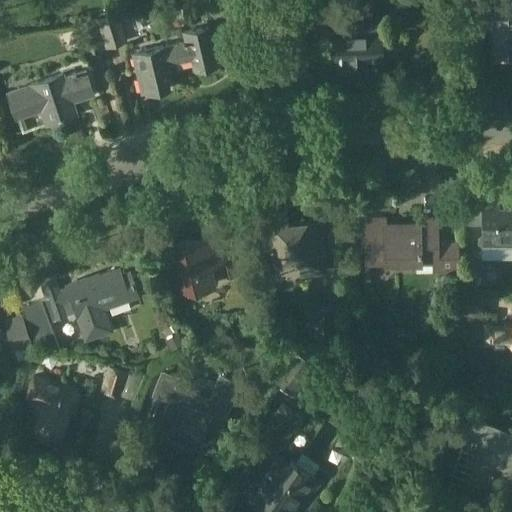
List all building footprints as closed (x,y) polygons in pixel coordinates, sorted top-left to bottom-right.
[(460,0),(461,18),(484,18),(484,0),(460,0)] [(490,35),(490,56),(511,55),(511,0),(506,0),(507,17),(494,17),(494,35),(490,35)] [(117,16),(97,22),(105,47),(125,41),(117,16)] [(105,47),(97,22),(96,20),(76,26),(83,53),(105,47)] [(347,61),(347,73),(365,72),(365,60),(381,60),(380,24),(351,25),(351,32),(333,33),(334,61),(347,61)] [(170,77),(167,63),(191,58),(194,70),(216,64),(207,25),(184,31),(186,41),(163,47),(162,46),(133,53),(142,92),(146,91),(146,93),(172,87),(171,82),(173,81),(172,77),(170,77)] [(41,108),(46,124),(75,114),(70,99),(80,96),(80,98),(93,94),(85,70),(63,77),(62,74),(30,84),(30,86),(7,93),(15,117),(41,108)] [(481,198),(481,245),(511,245),(511,207),(498,207),(498,198),(481,198)] [(320,227),(313,222),(287,225),(285,210),(259,213),(263,248),(277,246),(279,262),(299,260),(301,274),(325,271),(320,227)] [(439,213),(424,213),(418,213),(419,219),(387,219),(387,214),(365,214),(365,229),(365,262),(392,262),(392,264),(395,268),(404,268),(407,264),(407,262),(435,261),(435,269),(460,269),(460,237),(440,238),(439,213)] [(234,231),(220,234),(202,239),(201,237),(171,244),(180,277),(184,293),(214,286),(209,267),(223,263),(227,278),(245,274),(234,231)] [(55,319),(76,312),(87,340),(113,331),(104,307),(130,298),(128,294),(130,293),(129,289),(127,290),(119,269),(87,280),(86,279),(67,286),(67,287),(59,290),(56,282),(43,287),(55,319)] [(459,290),(476,290),(476,269),(459,269),(459,290)] [(457,291),(455,312),(482,314),(483,294),(457,291)] [(310,306),(311,337),(339,336),(338,306),(310,306)] [(41,308),(26,312),(35,340),(50,336),(41,308)] [(4,320),(14,351),(34,344),(23,313),(4,320)] [(511,327),(485,325),(484,342),(511,344),(511,327)] [(297,355),(288,367),(276,385),(292,396),(304,378),(313,366),(297,355)] [(108,367),(102,389),(117,394),(124,371),(108,367)] [(220,376),(210,400),(188,392),(191,384),(162,373),(154,394),(174,402),(172,410),(167,408),(158,433),(171,438),(174,431),(200,441),(197,448),(210,453),(237,382),(220,376)] [(48,380),(33,376),(26,399),(42,404),(34,432),(59,440),(68,410),(71,411),(77,394),(47,385),(48,380)] [(283,403),(262,432),(241,461),(260,474),(244,495),(267,511),(269,511),(277,501),(292,511),(305,493),(309,496),(319,482),(290,460),(287,465),(274,455),(279,449),(281,450),(288,441),(286,439),(292,431),(294,432),(304,418),(283,403)] [(511,482),(511,432),(473,420),(467,436),(483,441),(470,479),(496,488),(492,499),(505,504),(511,482)]
